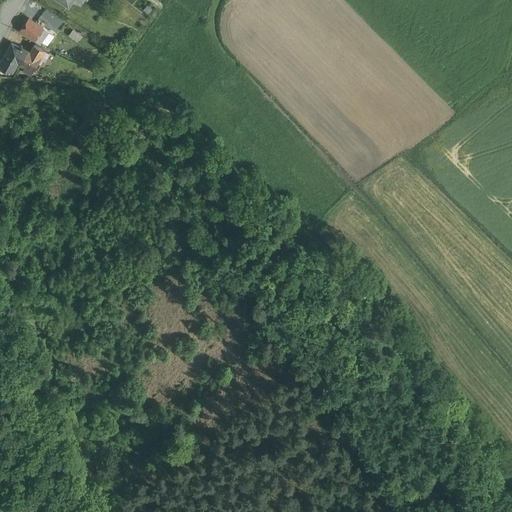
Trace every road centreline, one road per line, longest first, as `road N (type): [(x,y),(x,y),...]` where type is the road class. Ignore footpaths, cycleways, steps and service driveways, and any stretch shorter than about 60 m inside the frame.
road 1 (track): [(0,83),(138,105),(198,140),(368,300),(429,391),(511,491)]
road 2 (unknown): [(93,511),(88,453),(0,261)]
